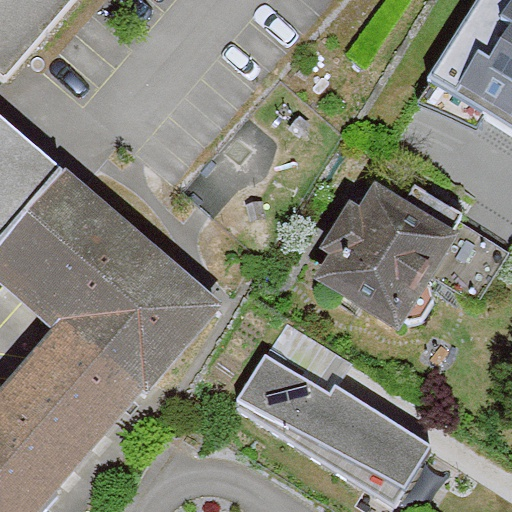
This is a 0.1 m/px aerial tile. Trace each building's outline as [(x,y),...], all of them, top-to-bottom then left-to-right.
[(84,0),(0,0),(0,258),(62,185),(0,130),(0,100),(26,70),(84,0)] [(511,0),(485,0),(429,90),(511,142),(511,0)] [(63,511),(225,323),(62,185),(0,258),(0,293),(54,339),(0,402),(0,511),(63,511)] [(474,253),(379,192),(311,297),(406,359),(474,253)] [(445,511),(465,481),(275,362),(235,426),(373,511),(445,511)]
